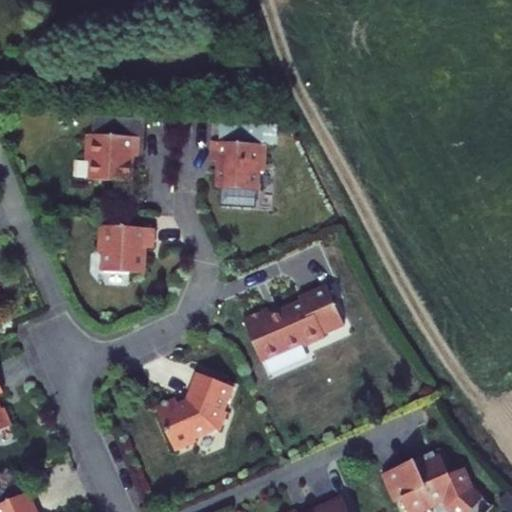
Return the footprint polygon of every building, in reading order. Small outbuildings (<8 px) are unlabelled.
[(133,147),(79,143),(77,169),(82,169),(81,189),(123,192),(124,166),(132,166),(133,147)] [(257,154),(203,151),(202,170),(209,171),(208,197),(250,199),(251,179),(256,179),(257,154)] [(156,230),(101,227),(100,253),(105,253),(103,273),(146,275),(147,249),(155,250),(156,230)] [(269,311),(245,321),(263,363),(308,343),(313,345),(327,339),(325,336),(346,327),(329,287),(301,299),(303,303),(271,316),(269,311)] [(235,388),(199,374),(188,403),(180,407),(177,399),(157,408),(177,453),(198,444),(196,440),(218,430),(222,432),(229,414),(225,412),(235,388)] [(0,395),(5,394),(0,382),(0,432),(14,427),(6,409),(2,411),(0,406),(0,395)] [(417,461),(385,475),(397,503),(403,500),(408,511),(427,511),(437,508),(435,505),(445,500),(449,509),(452,511),(491,511),(494,509),(474,491),(465,470),(451,476),(443,458),(425,465),(423,460),(417,463),(417,461)] [(37,511),(30,494),(0,506),(0,511),(37,511)] [(298,511),(295,511),(349,511),(345,499),(315,511),(298,511)]
